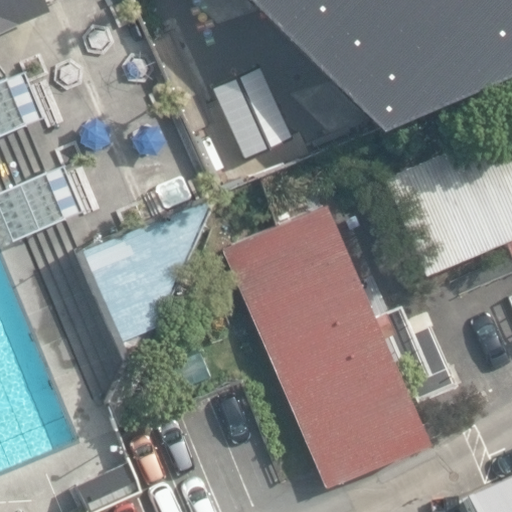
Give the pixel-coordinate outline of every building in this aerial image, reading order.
[(0,0),(0,31),(47,13),(41,0),(0,0)] [(511,0),(236,0),(372,134),(378,139),(511,79),(511,0)] [(12,83),(0,87),(0,141),(30,130),(12,83)] [(511,116),(386,173),(431,274),(511,237),(511,116)] [(42,173),(0,192),(0,247),(63,219),(42,173)] [(423,437),(318,202),(215,248),(320,483),(423,437)] [(511,511),(511,475),(461,498),(467,511),(511,511)]
